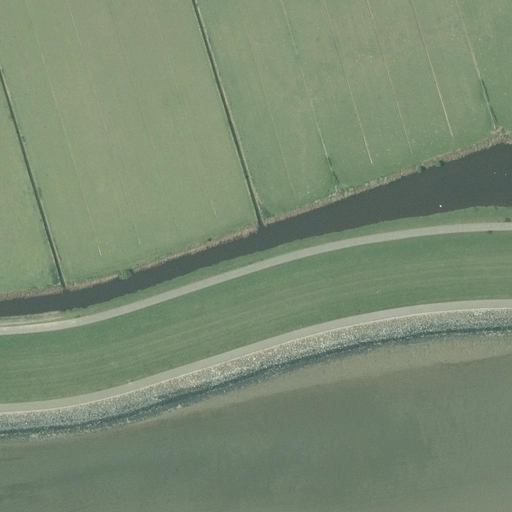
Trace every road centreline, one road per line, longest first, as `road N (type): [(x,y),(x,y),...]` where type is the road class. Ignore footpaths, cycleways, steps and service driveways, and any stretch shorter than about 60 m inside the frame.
road 1 (unclassified): [(0,334),(107,319),(351,246),(511,230)]
road 2 (unclassified): [(0,416),(119,400),(362,329),(511,311)]
